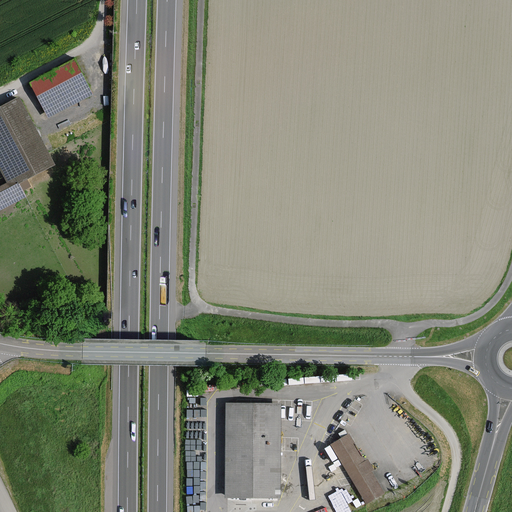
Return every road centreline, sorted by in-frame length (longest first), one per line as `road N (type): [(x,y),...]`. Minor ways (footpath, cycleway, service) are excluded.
road 1 (track): [(400,356),(401,326),(315,324),(212,310),(195,300),(199,0)]
road 2 (motorway): [(136,0),(127,511)]
road 3 (motorway): [(158,511),(166,0)]
road 4 (tertiary): [(206,353),(421,356)]
road 5 (tertiary): [(206,353),(0,343)]
road 6 (track): [(400,356),(401,385),(456,448),(446,511)]
road 7 (unclassified): [(0,90),(91,40),(103,0)]
road 8 (track): [(401,326),(474,314),(511,263)]
